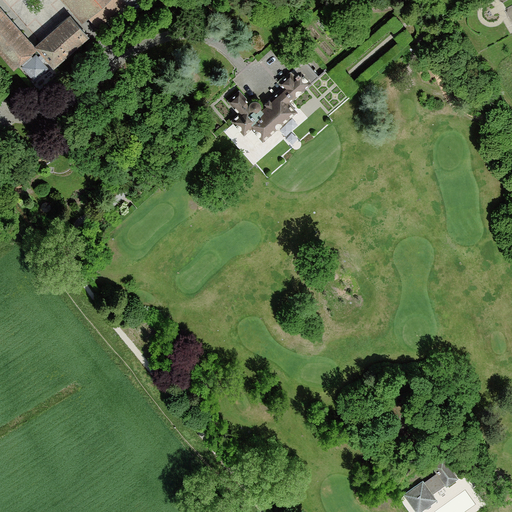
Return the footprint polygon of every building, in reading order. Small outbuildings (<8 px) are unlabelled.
[(64,0),(76,13),(85,23),(91,18),(99,28),(126,4),(122,0),(64,0)] [(0,7),(0,52),(15,70),(39,50),(55,68),(90,38),(72,17),(36,47),(0,7)] [(244,133),(252,126),(263,139),(297,110),(289,102),(318,76),(305,59),(291,72),(279,81),(284,86),(262,105),(262,103),(261,101),(260,99),(257,98),(255,98),(253,99),(251,100),(250,102),(239,90),(228,100),(240,113),(232,119),(244,133)] [(390,404),(385,397),(377,401),(381,409),(390,404)] [(400,402),(390,408),(395,416),(405,411),(400,402)] [(458,478),(444,458),(433,466),(439,473),(425,483),(424,481),(405,495),(418,511),(420,511),(437,500),(433,494),(447,484),(448,486),(458,478)]
